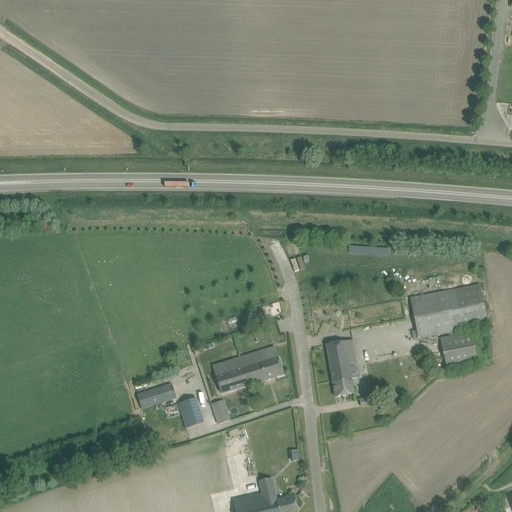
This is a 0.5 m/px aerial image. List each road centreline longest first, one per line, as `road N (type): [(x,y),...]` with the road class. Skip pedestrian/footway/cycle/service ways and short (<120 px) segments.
road 1 (unclassified): [(511,153),(162,126),(140,120),(0,29)]
road 2 (primary): [(511,197),(341,184),(0,184)]
road 3 (unclassified): [(320,511),(302,339),(278,246)]
